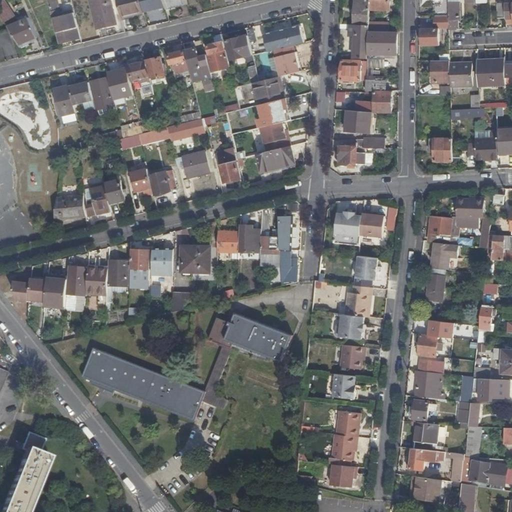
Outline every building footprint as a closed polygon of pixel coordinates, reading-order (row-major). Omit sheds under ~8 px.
[(2,0),(0,1),(0,15),(19,46),(37,38),(28,19),(24,21),(22,18),(17,20),(3,0),(2,0)] [(47,0),(59,44),(66,42),(66,44),(70,43),(69,41),(80,39),(74,13),(61,16),(56,0),(47,0)] [(111,0),(90,0),(98,29),(117,24),(111,0)] [(117,0),(122,18),(144,13),(140,0),(117,0)] [(163,0),(166,9),(188,3),(187,0),(163,0)] [(370,22),(370,10),(370,0),(355,0),(355,24),(350,24),(350,28),(350,34),(356,41),(355,59),(368,60),(368,54),(369,32),(370,22)] [(390,0),(370,0),(370,10),(390,11),(390,0)] [(442,0),(442,6),(434,5),(434,17),(449,17),(449,4),(448,0),(442,0)] [(506,17),(505,5),(505,1),(497,2),(497,17),(506,17)] [(449,17),(449,19),(460,19),(459,4),(449,4),(449,17)] [(389,22),(370,22),(369,32),(389,32),(389,22)] [(268,51),(305,43),(301,26),(264,35),(268,51)] [(439,29),(423,29),(421,31),(422,46),(439,46),(439,29)] [(398,54),(398,32),(389,32),(369,32),(368,54),(398,54)] [(253,55),(249,36),(227,41),(231,61),(253,55)] [(207,55),(209,64),(211,72),(231,67),(224,42),(208,46),(210,54),(207,55)] [(197,49),(185,52),(190,70),(191,74),(193,82),(204,80),(206,88),(214,86),(211,72),(209,64),(201,66),(197,49)] [(190,70),(185,52),(170,55),(172,64),(175,63),(177,73),(190,70)] [(281,77),(300,72),(296,53),(276,57),(281,77)] [(162,58),(147,62),(151,78),(161,76),(161,78),(164,78),(163,75),(165,75),(162,58)] [(369,67),(385,68),(385,59),(369,59),(369,67)] [(363,62),(344,60),(342,80),(362,82),(363,62)] [(450,61),(440,61),(433,61),(433,83),(451,83),(451,63),(450,61)] [(507,61),(479,62),(480,86),(507,85),(507,78),(507,65),(507,61)] [(149,78),(145,62),(130,66),(134,81),(149,78)] [(451,83),(451,87),(474,87),(473,63),(451,63),(451,83)] [(259,82),(256,68),(248,70),(252,84),(255,83),(259,82)] [(110,78),(115,100),(125,98),(123,90),(132,87),(128,69),(117,72),(118,74),(109,76),(110,78)] [(260,105),(283,99),(280,85),(283,85),(281,77),(259,82),(255,83),(260,105)] [(110,78),(90,83),(97,109),(97,110),(116,105),(115,100),(110,78)] [(371,81),(370,91),(386,92),(386,81),(371,81)] [(90,83),(71,88),(75,104),(84,102),(87,112),(97,109),(90,83)] [(440,94),(450,95),(451,86),(441,85),(440,94)] [(71,88),(71,86),(55,90),(61,116),(77,113),(75,104),(71,88)] [(123,90),(125,98),(134,95),(132,87),(123,90)] [(355,106),(356,92),(337,92),(337,105),(355,106)] [(372,113),(392,113),(392,93),(375,93),(375,103),(375,104),(358,103),(357,111),(348,111),(346,131),(370,134),(372,113)] [(472,96),(472,109),(474,109),(481,109),(480,103),(480,96),(472,96)] [(507,98),(499,98),(499,107),(507,107),(507,98)] [(118,110),(116,105),(97,110),(98,115),(118,110)] [(247,125),(243,109),(241,110),(227,113),(232,135),(256,129),(254,123),(247,125)] [(201,112),(181,117),(182,124),(184,124),(202,119),(201,112)] [(176,129),(178,137),(204,131),(202,123),(176,129)] [(284,131),(283,123),(260,128),(266,153),(291,146),(289,138),(286,139),(284,131)] [(151,124),(142,126),(144,134),(153,131),(151,124)] [(142,126),(123,131),(124,138),(140,135),(144,134),(142,126)] [(499,154),(511,152),(511,129),(498,130),(498,132),(499,154)] [(105,143),(118,140),(119,140),(124,138),(123,131),(103,135),(105,143)] [(153,131),(144,134),(140,135),(141,141),(141,142),(157,138),(155,131),(153,131)] [(475,132),(476,141),(491,140),(491,133),(491,132),(475,132)] [(476,141),(477,161),(499,160),(499,154),(498,132),(491,133),(491,140),(476,141)] [(141,141),(140,135),(124,138),(119,140),(121,146),(141,141)] [(364,138),(364,140),(364,148),(386,148),(386,138),(364,138)] [(453,162),(453,139),(429,139),(429,152),(436,152),(436,162),(453,162)] [(357,165),(358,141),(348,141),(348,146),(339,147),(339,154),(341,154),(341,164),(350,164),(349,167),(356,167),(356,165),(357,165)] [(296,165),(291,146),(266,153),(257,155),(262,173),(296,165)] [(242,178),(234,148),(218,151),(226,182),(242,178)] [(212,172),(207,151),(183,157),(188,178),(212,172)] [(152,188),(149,176),(148,169),(134,173),(139,191),(152,188)] [(152,188),(154,196),(171,192),(172,191),(177,189),(173,171),(149,176),(152,188)] [(105,184),(106,185),(110,203),(125,200),(120,176),(110,178),(111,183),(105,184)] [(88,217),(112,211),(110,203),(106,185),(91,189),(93,198),(86,200),(88,217)] [(77,196),(56,198),(54,220),(87,217),(84,189),(81,189),(81,196),(77,196)] [(503,205),(505,196),(495,195),(494,204),(503,205)] [(462,217),(485,218),(486,199),(470,199),(457,198),(457,217),(462,217)] [(335,234),(360,236),(360,235),(362,216),(354,215),(354,213),(345,212),(345,215),(337,214),(335,234)] [(372,213),(363,212),(362,216),(360,235),(383,237),(385,217),(371,215),(372,213)] [(281,237),(282,253),(297,252),(297,215),(281,215),(281,237)] [(434,216),(430,242),(435,242),(450,244),(452,226),(453,219),(434,216)] [(453,217),(453,219),(452,226),(461,227),(462,217),(457,217),(453,217)] [(489,236),(492,218),(485,218),(483,235),(489,236)] [(241,233),(240,252),(262,253),(262,236),(263,230),(254,229),(254,225),(241,225),(241,233)] [(218,253),(240,253),(240,252),(241,233),(219,232),(219,249),(218,253)] [(511,248),(511,236),(490,235),(489,243),(489,249),(487,260),(503,261),(504,248),(511,248)] [(262,253),(262,255),(282,255),(282,253),(281,237),(262,236),(262,253)] [(435,242),(432,268),(446,270),(449,270),(451,257),(458,258),(459,245),(450,244),(435,242)] [(193,273),(210,273),(211,248),(184,247),(183,276),(193,276),(193,273)] [(210,273),(218,273),(218,253),(219,249),(211,248),(210,273)] [(151,250),(133,249),(133,269),(131,269),(131,280),(150,281),(150,270),(151,250)] [(175,250),(154,249),(152,294),(161,295),(162,276),(174,276),(175,250)] [(379,257),(360,255),(358,277),(373,279),(377,279),(379,257)] [(321,260),(319,281),(329,282),(330,268),(332,268),(333,262),(321,260)] [(110,261),(110,269),(109,285),(129,286),(129,262),(110,261)] [(281,265),(282,285),(300,284),(300,265),(281,265)] [(67,294),(66,306),(66,309),(76,310),(77,295),(85,295),(88,295),(88,292),(89,268),(77,267),(76,275),(72,275),(71,295),(67,294)] [(110,269),(89,268),(88,292),(100,293),(99,304),(108,305),(109,285),(110,269)] [(446,275),(431,274),(427,305),(442,307),(446,275)] [(60,277),(49,276),(49,282),(46,304),(66,306),(67,294),(68,281),(60,280),(60,277)] [(358,277),(357,285),(372,287),(373,279),(358,277)] [(29,302),(46,304),(49,282),(31,280),(31,285),(13,283),(13,292),(21,303),(28,304),(29,302)] [(149,289),(150,281),(131,280),(130,288),(149,289)] [(365,317),(369,318),(370,309),(368,309),(369,296),(372,296),(372,288),(354,286),(353,293),(349,293),(346,315),(365,317)] [(173,313),(194,308),(195,293),(174,293),(173,313)] [(77,295),(76,310),(84,311),(85,295),(77,295)] [(480,326),(479,331),(492,331),(494,308),(482,307),(480,326)] [(224,344),(232,347),(234,342),(282,362),(293,335),(236,312),(232,321),(231,321),(230,322),(218,317),(209,338),(224,344)] [(346,315),(342,315),(341,324),(340,324),(337,327),(336,335),(339,338),(362,340),(365,317),(346,315)] [(438,343),(439,337),(422,335),(420,355),(437,357),(438,350),(440,351),(441,344),(438,343)] [(215,390),(232,347),(224,344),(206,390),(207,391),(203,400),(225,409),(228,402),(215,390)] [(365,355),(366,348),(344,346),(341,368),(362,370),(363,355),(365,355)] [(195,420),(203,400),(207,391),(206,390),(94,347),(83,377),(93,380),(91,384),(100,387),(101,384),(195,420)] [(511,349),(496,349),(495,358),(503,358),(502,372),(511,372),(511,349)] [(420,371),(428,372),(435,372),(436,363),(436,362),(421,360),(420,371)] [(474,379),(490,379),(491,368),(475,367),(474,377),(474,379)] [(425,395),(425,398),(439,399),(439,395),(436,395),(438,379),(427,378),(428,372),(420,371),(419,371),(416,394),(425,395)] [(354,389),(355,377),(335,374),(333,397),(356,399),(357,389),(354,389)] [(472,393),(473,386),(474,379),(474,377),(467,376),(466,376),(465,395),(472,396),(472,393)] [(507,386),(507,380),(490,379),(474,379),(473,386),(480,386),(480,400),(490,400),(491,398),(500,398),(500,386),(507,386)] [(471,403),(472,396),(465,395),(461,395),(461,398),(460,402),(464,402),(471,403)] [(415,407),(414,418),(428,420),(430,401),(416,400),(415,407)] [(469,426),(478,426),(480,403),(471,403),(470,410),(469,423),(469,426)] [(461,422),(469,423),(470,410),(464,410),(462,409),(461,422)] [(358,437),(359,437),(361,414),(340,411),(337,435),(358,437)] [(418,423),(415,449),(436,451),(439,425),(418,423)] [(473,457),(479,458),(483,427),(478,426),(469,426),(468,429),(465,454),(465,457),(473,457)] [(358,437),(337,435),(335,434),(333,454),(331,454),(330,464),(350,466),(351,460),(354,460),(354,451),(355,445),(357,446),(358,437)] [(415,449),(413,448),(411,468),(424,470),(426,460),(435,461),(435,459),(447,461),(448,452),(436,451),(415,449)] [(463,460),(465,460),(465,457),(465,454),(455,453),(452,480),(461,481),(463,460)] [(31,511),(33,507),(50,468),(48,466),(40,462),(31,458),(26,458),(22,465),(2,511),(31,511)] [(505,485),(508,466),(473,461),(470,481),(505,485)] [(357,475),(358,468),(333,465),(331,485),(353,488),(354,475),(357,475)] [(299,476),(298,486),(315,488),(316,481),(313,480),(314,478),(299,476)] [(439,501),(442,480),(419,477),(416,498),(439,501)] [(473,511),(476,486),(462,483),(461,498),(460,500),(458,511),(473,511)] [(458,511),(460,500),(449,498),(448,504),(444,503),(443,510),(448,511),(458,511)]
